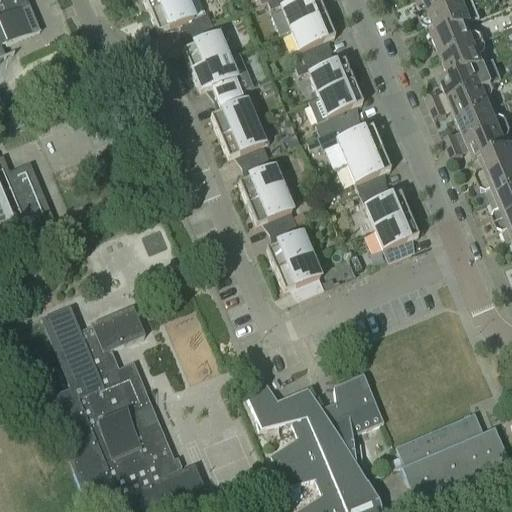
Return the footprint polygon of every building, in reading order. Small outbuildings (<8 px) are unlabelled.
[(0,0),(0,62),(3,61),(0,53),(0,49),(4,48),(5,50),(38,36),(22,0),(0,0)] [(138,0),(147,18),(181,4),(179,0),(138,0)] [(300,0),(282,0),(267,7),(270,13),(277,10),(288,37),(323,22),(314,1),(303,5),(300,0)] [(419,0),(414,2),(423,23),(462,7),(458,0),(419,0)] [(181,4),(147,18),(156,40),(181,29),(186,41),(210,31),(205,19),(190,25),(181,4)] [(462,7),(423,23),(431,43),(470,27),(462,7)] [(231,8),(222,11),(227,22),(235,18),(231,8)] [(323,22),(288,37),(297,58),(332,44),(323,22)] [(470,27),(431,43),(440,63),(482,45),(480,39),(474,37),(470,27)] [(191,52),(180,57),(189,79),(224,64),(210,31),(186,41),(191,52)] [(440,63),(448,82),(449,83),(479,71),(487,68),(482,56),(485,50),(482,45),(440,63)] [(224,64),(189,79),(198,100),(209,95),(214,107),(238,97),(224,64)] [(342,67),(307,81),(316,103),(351,88),(342,67)] [(448,82),(439,86),(448,107),(491,89),(489,83),(483,81),(479,71),(449,83),(448,82)] [(351,88),(316,103),(330,136),(354,126),(349,115),(360,110),(351,88)] [(491,89),(448,107),(456,127),(495,111),(491,100),(494,95),(491,89)] [(93,100),(91,95),(90,94),(80,98),(83,104),(93,100)] [(219,119),(208,123),(217,145),(257,128),(244,95),(238,97),(214,107),(219,119)] [(438,100),(425,105),(430,114),(442,109),(438,100)] [(289,108),(296,125),(307,120),(300,103),(289,108)] [(442,109),(430,114),(434,124),(446,119),(442,109)] [(495,111),(456,127),(465,147),(508,129),(506,123),(499,121),(495,111)] [(354,126),(330,136),(344,170),(379,155),(370,133),(359,138),(354,126)] [(259,127),(257,128),(217,145),(226,166),(237,162),(242,173),(266,163),(261,152),(267,149),(266,135),(264,129),(259,127)] [(508,129),(465,147),(473,167),(511,151),(508,141),(510,135),(508,129)] [(454,140),(442,145),(446,155),(458,150),(454,140)] [(458,150),(446,155),(450,164),(462,159),(458,150)] [(511,151),(473,167),(481,187),(511,173),(511,151)] [(379,155),(344,170),(358,203),(382,193),(377,181),(388,176),(379,155)] [(0,160),(0,254),(16,248),(21,259),(59,243),(27,168),(7,177),(0,160)] [(247,185),(236,190),(245,211),(279,197),(266,163),(242,173),(247,185)] [(511,173),(481,187),(489,207),(511,197),(511,173)] [(382,193),(358,203),(372,236),(407,221),(398,200),(386,204),(382,193)] [(279,197),(245,211),(254,233),(265,228),(270,240),(293,230),(279,197)] [(511,197),(489,207),(497,226),(511,220),(511,197)] [(511,220),(497,226),(506,248),(511,246),(511,245),(511,244),(511,220)] [(407,221),(372,236),(386,269),(410,259),(405,247),(416,243),(407,221)] [(275,251),(264,256),(273,278),(307,263),(293,230),(270,240),(275,251)] [(354,233),(360,252),(371,249),(365,230),(354,233)] [(307,263),(273,278),(282,299),(293,294),(298,306),(321,296),(307,263)] [(177,276),(168,280),(172,289),(182,285),(177,276)] [(67,312),(38,325),(39,326),(41,325),(69,394),(41,405),(42,407),(44,406),(85,505),(83,506),(84,508),(107,498),(110,505),(100,509),(100,511),(172,511),(202,499),(203,501),(205,501),(192,471),(177,477),(176,474),(180,473),(176,464),(172,465),(144,399),(139,401),(126,370),(116,375),(108,355),(142,341),(130,312),(129,312),(130,314),(91,331),(90,329),(88,329),(89,331),(77,336),(67,312)] [(264,389),(243,398),(259,436),(290,428),(296,443),(269,460),(283,493),(314,485),(320,501),(301,511),(378,511),(359,467),(355,439),(381,428),(362,381),(331,393),(334,414),(321,419),(306,396),(276,408),(264,389)] [(472,419),(393,452),(402,472),(399,473),(414,508),(507,469),(492,433),(481,438),(472,419)]
